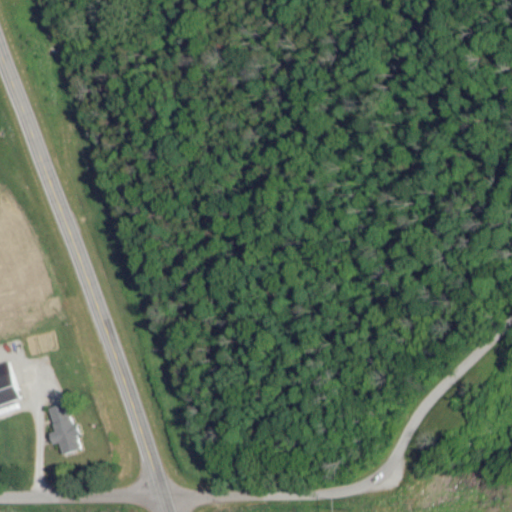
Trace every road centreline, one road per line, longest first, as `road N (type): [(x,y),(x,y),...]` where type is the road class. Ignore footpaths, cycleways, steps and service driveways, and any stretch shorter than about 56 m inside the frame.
road 1 (residential): [(511,330),(360,482),(0,494)]
road 2 (secondary): [(159,511),(0,56)]
